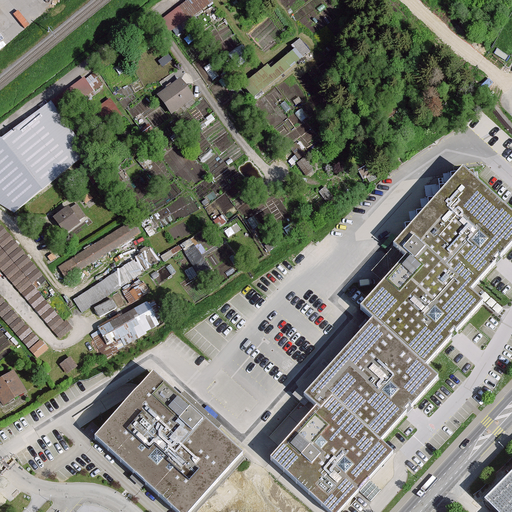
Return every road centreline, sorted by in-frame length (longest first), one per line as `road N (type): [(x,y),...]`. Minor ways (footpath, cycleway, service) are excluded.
road 1 (track): [(154,16),(267,175)]
road 2 (unclassified): [(0,455),(41,489),(103,492),(132,511)]
road 3 (secondary): [(511,407),(416,511)]
